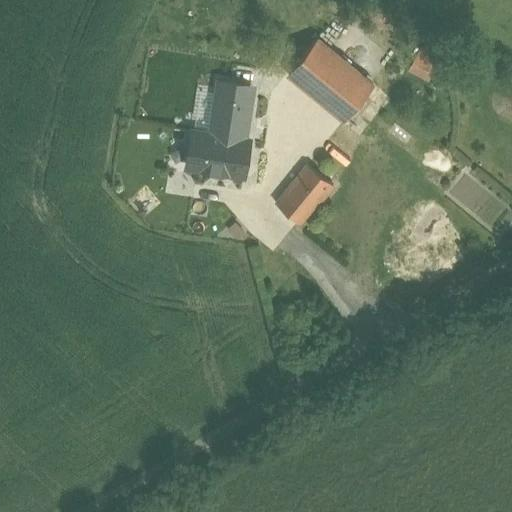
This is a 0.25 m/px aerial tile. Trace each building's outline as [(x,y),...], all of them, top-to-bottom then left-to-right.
[(373,84),(316,38),(288,72),(345,119),(373,84)] [(439,57),(421,48),(414,62),(431,72),(439,57)] [(191,123),(185,164),(249,173),(255,133),(250,132),(258,80),(217,74),(210,126),(191,123)] [(440,194),(389,152),(370,137),(356,154),(375,170),(355,193),(388,220),(410,194),(428,209),(440,194)] [(308,164),(276,203),(299,222),(318,200),(319,201),(333,184),(308,164)] [(511,219),(511,212),(464,175),(450,193),(501,233),(511,219)] [(309,282),(280,258),(265,277),(293,301),(309,282)]
